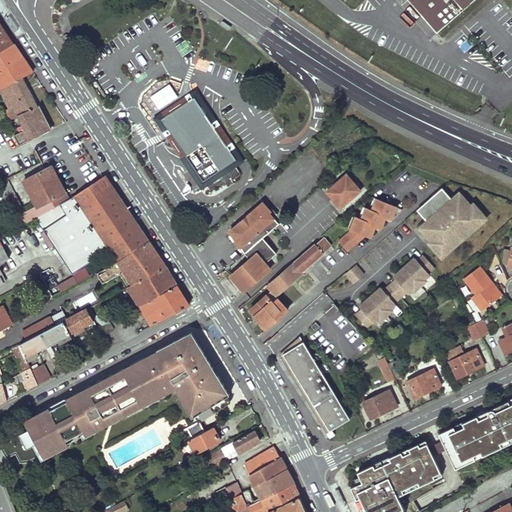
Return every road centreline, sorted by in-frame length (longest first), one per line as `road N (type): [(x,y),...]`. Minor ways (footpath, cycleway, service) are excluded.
road 1 (primary): [(214,0),(364,100),(511,169)]
road 2 (secondary): [(32,28),(213,299)]
road 3 (primary): [(511,150),(388,96),(244,0)]
road 4 (residential): [(0,413),(213,299)]
road 5 (residential): [(309,470),(511,374)]
road 6 (secondary): [(213,299),(309,470)]
